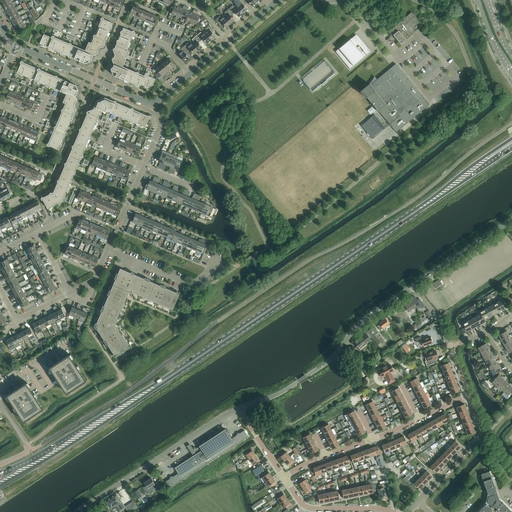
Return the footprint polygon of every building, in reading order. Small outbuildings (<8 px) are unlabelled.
[(35,0),(38,4),(34,6),(36,9),(42,6),(41,3),(46,0),(35,0)] [(122,0),(117,0),(114,7),(114,9),(119,11),(120,8),(121,9),(122,6),(121,5),(123,0),(122,0)] [(236,5),(243,13),(247,10),(242,4),(245,3),(242,0),(238,0),(237,2),(238,4),(236,5)] [(174,5),(171,13),(170,12),(169,15),(170,15),(171,14),(176,16),(180,7),(177,6),(178,3),(176,2),(176,1),(175,1),(173,5),(174,5)] [(12,3),(4,7),(6,12),(15,8),(12,3)] [(228,9),(232,13),(234,12),(238,17),(243,13),(236,5),(234,7),(232,5),(228,9)] [(134,17),(138,9),(133,6),(129,15),(134,17)] [(180,7),(176,16),(181,18),(186,7),(183,6),(182,8),(180,7)] [(186,7),(181,18),(186,20),(190,12),(187,10),(188,8),(186,7)] [(9,17),(17,12),(15,8),(6,12),(9,17)] [(138,9),(134,17),(139,19),(143,11),(138,9)] [(223,16),(230,24),(234,21),(230,15),(232,13),(228,9),(224,13),(225,15),(223,16)] [(190,12),(186,20),(191,22),(196,11),(193,10),(192,13),(190,12)] [(143,11),(139,19),(144,21),(148,13),(143,11)] [(196,11),(191,22),(196,24),(200,16),(197,15),(198,12),(196,11)] [(17,12),(9,17),(11,22),(20,17),(17,12)] [(389,31),(394,38),(395,38),(400,44),(413,34),(406,25),(415,17),(411,12),(389,31)] [(148,13),(144,21),(149,24),(153,15),(148,13)] [(153,15),(149,24),(154,26),(158,17),(153,15)] [(230,24),(223,16),(221,18),(220,16),(215,20),(219,24),(221,22),(225,28),(230,24)] [(11,22),(14,26),(23,22),(20,17),(11,22)] [(68,57),(70,58),(71,57),(85,63),(89,61),(91,61),(92,60),(91,58),(92,55),(97,53),(98,52),(97,51),(99,48),(102,47),(104,46),(104,45),(104,43),(106,38),(107,38),(108,36),(107,36),(110,29),(111,29),(112,27),(111,26),(112,23),(103,19),(104,18),(102,18),(101,18),(100,19),(101,20),(102,21),(92,45),(89,44),(86,53),(54,39),(54,38),(54,36),(53,36),(52,36),(51,38),(43,34),(39,44),(43,45),(43,46),(44,47),(46,46),(51,49),(51,50),(53,51),(53,50),(60,53),(60,54),(62,54),(63,54),(68,56),(68,57)] [(23,22),(14,26),(17,31),(25,27),(23,22)] [(204,32),(211,40),(215,37),(210,31),(213,29),(209,25),(204,29),(206,31),(204,32)] [(112,58),(112,60),(112,61),(114,65),(112,67),(111,68),(111,69),(111,71),(113,75),(127,81),(127,82),(129,83),(130,83),(135,85),(136,86),(137,87),(139,86),(142,85),(145,86),(145,87),(147,88),(152,85),(155,79),(148,76),(148,75),(148,74),(146,73),(145,73),(143,77),(120,67),(124,59),(121,58),(132,34),(133,34),(134,34),(135,33),(134,32),(133,31),(132,32),(123,28),(122,31),(121,31),(120,33),(122,34),(119,41),(117,40),(116,42),(117,43),(115,48),(113,49),(113,50),(115,55),(114,58),(112,58)] [(196,36),(204,45),(206,43),(206,44),(211,40),(204,32),(202,34),(200,32),(196,36)] [(350,69),(371,51),(368,48),(367,49),(356,35),(351,39),(335,51),(350,69)] [(191,43),(198,51),(202,47),(204,45),(196,36),(192,39),(193,41),(191,43)] [(183,47),(187,51),(189,49),(193,55),(198,51),(191,43),(189,45),(187,43),(183,47)] [(187,51),(183,47),(179,50),(180,52),(178,54),(185,62),(189,58),(185,53),(187,51)] [(164,63),(170,70),(173,68),(175,70),(177,69),(175,66),(169,59),(164,63)] [(50,144),(48,143),(47,144),(46,145),(47,146),(49,147),(49,146),(58,150),(59,147),(61,146),(61,144),(60,144),(63,137),(64,138),(65,136),(64,135),(67,130),(68,129),(69,127),(68,127),(71,120),(72,121),(72,119),(72,118),(74,112),(75,112),(76,111),(74,106),(75,103),(76,102),(77,101),(76,99),(75,96),(76,93),(77,93),(78,91),(77,90),(76,85),(69,83),(69,84),(23,64),(23,63),(23,61),(22,61),(20,62),(20,63),(21,64),(17,73),(20,74),(20,75),(22,76),(22,75),(29,78),(29,79),(31,80),(32,79),(37,81),(37,83),(39,83),(40,82),(46,85),(46,86),(48,87),(49,86),(54,89),(54,90),(56,91),(57,90),(68,94),(65,102),(67,103),(50,144)] [(160,66),(168,76),(170,74),(168,72),(170,70),(164,63),(160,66)] [(366,97),(368,99),(373,106),(379,112),(396,132),(429,104),(395,64),(376,80),(375,79),(372,81),(374,82),(370,85),(369,84),(360,91),(365,97),(366,97)] [(168,76),(160,66),(156,70),(158,72),(161,76),(162,77),(164,75),(166,77),(168,76)] [(10,102),(14,93),(9,91),(5,100),(10,102)] [(14,93),(10,102),(15,104),(19,95),(14,93)] [(20,106),(24,97),(19,95),(15,104),(20,106)] [(25,108),(29,99),(24,97),(20,106),(25,108)] [(35,98),(30,97),(29,99),(25,108),(31,110),(34,102),(33,101),(35,98)] [(89,112),(69,160),(78,164),(81,157),(82,157),(83,155),(82,154),(84,149),(86,148),(87,146),(86,146),(88,140),(89,140),(90,138),(90,137),(92,132),(93,131),(94,129),(93,129),(96,122),(97,123),(97,121),(97,120),(99,114),(100,114),(102,111),(105,112),(105,111),(113,114),(113,115),(115,116),(115,115),(122,118),(122,119),(124,119),(125,119),(130,121),(130,122),(132,123),(133,122),(139,125),(139,126),(141,127),(142,126),(145,128),(149,119),(150,119),(150,117),(150,116),(149,116),(148,116),(147,118),(105,99),(98,102),(94,110),(89,112)] [(371,114),(376,110),(372,106),(367,110),(371,114)] [(361,126),(372,139),(385,128),(374,115),(361,126)] [(5,128),(9,119),(4,117),(0,126),(5,128)] [(9,119),(5,128),(10,130),(14,121),(9,119)] [(14,121),(10,130),(15,132),(19,123),(14,121)] [(20,134),(24,126),(19,123),(15,132),(20,134)] [(24,126),(20,134),(25,137),(29,128),(24,126)] [(30,139),(34,130),(29,128),(25,137),(30,139)] [(34,130),(30,139),(35,141),(40,129),(39,129),(37,131),(34,130)] [(121,149),(125,141),(120,138),(116,147),(121,149)] [(125,141),(121,149),(126,152),(130,143),(125,141)] [(130,143),(126,152),(131,154),(135,145),(130,143)] [(135,145),(131,154),(137,156),(140,147),(135,145)] [(163,165),(167,155),(162,153),(158,161),(161,163),(161,164),(163,165)] [(167,155),(163,165),(165,165),(165,164),(168,166),(172,157),(173,155),(168,153),(167,155)] [(172,157),(168,166),(171,167),(171,168),(173,169),(177,159),(178,157),(173,155),(172,157)] [(96,167),(100,158),(95,156),(91,165),(96,167)] [(0,166),(5,168),(9,159),(4,157),(0,166)] [(96,167),(101,169),(105,160),(100,158),(96,167)] [(5,168),(10,170),(14,162),(9,159),(5,168)] [(177,159),(173,169),(174,170),(175,169),(178,170),(182,162),(177,159)] [(69,160),(61,179),(56,191),(57,191),(56,193),(44,199),(43,197),(42,197),(41,197),(41,199),(42,200),(43,200),(47,208),(51,207),(53,207),(53,205),(58,203),(60,203),(61,202),(60,200),(63,199),(66,191),(67,191),(68,190),(68,188),(70,183),(65,181),(70,183),(78,164),(69,160)] [(106,171),(110,162),(105,160),(101,169),(106,171)] [(10,170),(15,173),(19,164),(14,162),(10,170)] [(110,162),(106,171),(111,173),(115,165),(110,162)] [(20,175),(24,166),(19,164),(15,173),(20,175)] [(115,165),(111,173),(116,176),(120,167),(115,165)] [(24,166),(20,175),(25,177),(29,168),(24,166)] [(121,178),(125,169),(120,167),(116,176),(121,178)] [(29,168),(25,177),(30,179),(34,170),(29,168)] [(125,169),(121,178),(126,180),(130,171),(125,169)] [(34,170),(30,179),(35,181),(39,172),(34,170)] [(148,180),(144,188),(151,191),(155,182),(154,181),(153,182),(150,181),(148,180)] [(155,182),(151,191),(156,194),(160,185),(157,184),(157,182),(155,182)] [(5,185),(7,188),(2,190),(6,198),(11,196),(10,193),(13,192),(9,183),(5,185)] [(160,185),(156,194),(161,196),(165,186),(164,185),(163,186),(160,185)] [(165,186),(161,196),(166,198),(170,189),(167,188),(167,187),(165,186)] [(68,203),(71,204),(77,190),(74,189),(68,203)] [(170,189),(166,198),(171,200),(175,190),(174,189),(173,190),(170,189)] [(82,201),(85,192),(80,190),(76,199),(82,201)] [(175,190),(171,200),(176,202),(180,193),(177,192),(177,191),(175,190)] [(85,192),(82,201),(86,203),(90,194),(85,192)] [(86,203),(91,205),(96,194),(94,193),(93,195),(90,194),(86,203)] [(180,193),(176,202),(181,204),(186,194),(184,193),(183,194),(180,193)] [(190,197),(186,206),(191,209),(197,194),(195,193),(194,193),(193,196),(193,197),(194,198),(193,198),(190,197)] [(96,194),(91,205),(96,207),(100,198),(98,198),(99,196),(96,194)] [(186,194),(181,204),(186,206),(190,197),(187,196),(187,195),(186,194)] [(197,194),(191,209),(196,211),(200,201),(197,200),(197,199),(198,199),(200,195),(199,195),(197,194)] [(100,199),(96,207),(101,210),(105,201),(100,199)] [(42,209),(38,201),(33,204),(37,211),(42,209)] [(105,201),(101,210),(106,212),(110,203),(105,201)] [(200,201),(196,211),(201,213),(206,202),(204,201),(203,202),(200,201)] [(210,207),(210,205),(207,204),(207,203),(206,202),(201,213),(209,216),(213,208),(210,207)] [(110,203),(106,212),(111,214),(115,205),(110,203)] [(28,206),(32,214),(37,211),(33,204),(28,206)] [(115,205),(111,214),(116,216),(120,207),(115,205)] [(23,209),(27,216),(32,214),(28,206),(23,209)] [(18,211),(22,219),(27,216),(23,209),(18,211)] [(13,214),(17,221),(18,221),(18,223),(20,223),(23,222),(23,220),(22,219),(18,211),(13,214)] [(17,221),(13,214),(8,216),(12,224),(17,221)] [(137,225),(141,215),(139,214),(139,215),(136,214),(132,222),(137,225)] [(141,215),(137,225),(142,227),(146,218),(143,217),(143,216),(141,215)] [(2,220),(6,227),(7,230),(12,227),(7,217),(2,220)] [(81,229),(85,220),(80,218),(76,227),(81,229)] [(146,218),(142,227),(141,229),(146,231),(151,219),(149,218),(149,219),(146,218)] [(152,231),(156,222),(152,221),(153,220),(151,219),(146,231),(151,233),(152,231)] [(85,220),(81,229),(86,231),(90,222),(85,220)] [(90,222),(86,231),(91,233),(95,225),(90,222)] [(156,222),(152,231),(157,233),(161,223),(159,223),(159,224),(156,222)] [(161,223),(157,233),(162,235),(165,227),(162,225),(163,224),(161,223)] [(95,225),(91,233),(96,236),(100,227),(95,225)] [(101,225),(100,227),(96,236),(101,238),(105,229),(106,227),(101,225)] [(165,227),(162,235),(167,237),(171,228),(169,227),(169,228),(165,227)] [(167,237),(172,239),(175,232),(176,231),(172,230),(173,228),(171,228),(167,237)] [(110,231),(105,229),(101,238),(105,239),(104,241),(106,242),(108,239),(107,239),(110,231)] [(172,239),(171,240),(176,243),(180,233),(179,232),(178,233),(175,232),(172,239)] [(180,233),(176,243),(181,245),(185,236),(182,235),(182,234),(180,233)] [(185,236),(181,245),(186,247),(190,237),(188,236),(188,238),(185,236)] [(190,237),(186,247),(191,249),(195,241),(192,239),(192,238),(190,237)] [(195,241),(191,249),(196,251),(201,239),(199,238),(198,242),(195,241)] [(202,243),(202,242),(203,240),(201,239),(196,251),(203,254),(206,248),(204,248),(205,245),(202,243)] [(26,255),(29,254),(36,251),(33,245),(24,250),(26,255)] [(69,257),(73,248),(68,246),(64,254),(69,257)] [(73,248),(69,257),(74,259),(78,250),(73,248)] [(78,250),(74,259),(79,261),(83,252),(78,250)] [(36,251),(29,254),(31,259),(38,255),(36,251)] [(83,252),(79,261),(84,263),(88,254),(83,252)] [(88,254),(84,263),(89,265),(93,256),(88,254)] [(34,264),(37,262),(41,260),(38,255),(31,259),(34,264)] [(93,256),(89,265),(94,267),(98,259),(93,256)] [(0,266),(1,268),(9,264),(6,259),(0,262),(0,266)] [(34,270),(36,269),(43,265),(41,260),(37,262),(34,264),(32,265),(34,270)] [(9,264),(1,268),(3,273),(11,269),(9,264)] [(36,269),(39,273),(46,270),(43,265),(36,269)] [(11,269),(3,273),(6,278),(14,274),(11,269)] [(116,357),(130,347),(115,325),(130,290),(132,291),(131,293),(172,310),(179,294),(148,281),(145,279),(145,280),(120,269),(95,326),(116,357)] [(36,275),(39,279),(48,275),(46,270),(39,273),(36,275)] [(14,274),(6,278),(8,283),(16,279),(14,274)] [(48,275),(39,279),(41,284),(44,283),(51,279),(48,275)] [(16,279),(8,283),(11,288),(19,284),(16,279)] [(51,279),(44,283),(46,288),(53,284),(51,279)] [(442,284),(439,280),(432,284),(435,288),(439,286),(442,284)] [(11,288),(13,292),(21,288),(19,284),(11,288)] [(53,284),(46,288),(44,289),(46,294),(56,289),(53,284)] [(13,292),(16,297),(24,293),(21,288),(13,292)] [(18,302),(26,298),(24,293),(16,297),(18,302)] [(410,299),(415,307),(417,309),(421,306),(422,307),(424,306),(421,302),(419,303),(414,296),(410,299)] [(26,298),(18,302),(21,307),(29,303),(26,298)] [(415,307),(410,299),(403,303),(409,311),(415,307)] [(498,302),(503,310),(507,307),(503,299),(498,302)] [(494,304),(498,312),(503,310),(498,302),(494,304)] [(489,306),(494,315),(498,312),(494,304),(493,303),(489,306)] [(485,309),(489,317),(494,315),(489,306),(484,308),(485,309)] [(74,317),(77,309),(72,307),(69,315),(74,317)] [(56,312),(60,319),(65,316),(61,309),(56,312)] [(77,309),(74,317),(79,319),(82,311),(77,309)] [(485,319),(489,317),(485,309),(480,312),(481,314),(485,319)] [(82,311),(79,319),(78,321),(83,323),(87,314),(82,311)] [(52,314),(55,321),(60,319),(56,312),(52,314)] [(47,317),(51,324),(55,321),(52,314),(47,317)] [(477,316),(481,324),(486,321),(485,319),(481,314),(477,316)] [(414,325),(417,329),(419,328),(428,321),(424,316),(415,323),(416,323),(414,325)] [(472,318),(477,326),(481,324),(477,316),(472,318)] [(42,319),(46,326),(51,324),(47,317),(42,319)] [(468,321),(472,329),(477,326),(472,318),(471,317),(467,319),(468,321)] [(380,330),(389,324),(385,318),(378,323),(379,324),(377,326),(380,330)] [(37,322),(41,329),(46,326),(42,319),(37,322)] [(472,329),(468,321),(463,323),(468,331),(472,329)] [(41,329),(37,322),(32,324),(37,334),(42,331),(41,329)] [(373,327),(367,332),(371,337),(378,332),(373,327)] [(25,331),(28,338),(30,341),(35,338),(30,328),(25,331)] [(20,333),(24,340),(28,338),(25,331),(20,333)] [(502,340),(510,335),(507,331),(499,335),(502,340)] [(24,340),(20,333),(15,336),(19,343),(24,340)] [(365,333),(362,336),(362,335),(361,335),(359,337),(359,338),(353,342),(358,349),(368,341),(367,339),(369,338),(365,333)] [(378,346),(380,349),(383,352),(388,348),(384,342),(383,342),(382,341),(383,341),(378,334),(372,338),(378,345),(378,344),(379,345),(378,346)] [(510,335),(502,340),(504,344),(511,340),(510,335)] [(10,338),(15,348),(20,345),(19,343),(15,336),(10,338)] [(423,346),(432,343),(430,337),(421,340),(420,337),(415,339),(416,342),(421,341),(423,346)] [(5,341),(10,350),(15,348),(10,338),(5,341)] [(480,353),(481,352),(489,348),(486,343),(477,348),(480,353)] [(481,352),(483,357),(491,352),(489,348),(481,352)] [(435,359),(438,357),(435,350),(425,354),(427,357),(426,357),(425,358),(426,361),(425,361),(426,366),(435,362),(434,360),(435,359)] [(491,352),(483,357),(486,361),(494,357),(491,352)] [(69,356),(50,368),(66,393),(85,380),(69,356)] [(494,357),(486,361),(488,366),(496,361),(494,357)] [(491,370),(499,366),(496,361),(488,366),(491,370)] [(443,371),(450,368),(448,363),(441,365),(443,371)] [(384,376),(388,384),(394,381),(391,375),(390,373),(393,371),(389,364),(378,370),(381,377),(384,376)] [(499,366),(491,370),(493,375),(501,370),(499,366)] [(450,368),(443,371),(445,377),(452,374),(450,368)] [(447,382),(455,379),(452,374),(445,377),(447,382)] [(493,381),(491,383),(495,387),(503,378),(499,374),(496,378),(494,376),(491,379),(493,381)] [(413,387),(420,383),(417,378),(410,381),(413,387)] [(501,388),(507,382),(503,378),(495,387),(497,385),(501,388)] [(455,379),(447,382),(449,388),(457,385),(455,379)] [(507,382),(501,388),(504,392),(511,385),(507,382)] [(413,387),(415,392),(422,388),(425,387),(424,385),(421,386),(420,383),(413,387)] [(26,384),(7,396),(23,421),(42,408),(26,384)] [(457,385),(449,388),(451,393),(459,391),(457,385)] [(394,397),(401,393),(398,387),(391,391),(394,397)] [(418,397),(425,394),(422,388),(415,392),(418,397)] [(401,393),(394,397),(397,402),(404,398),(401,393)] [(421,403),(428,399),(425,394),(418,397),(421,403)] [(404,398),(397,402),(399,407),(407,403),(404,398)] [(428,399),(421,403),(424,408),(431,404),(428,399)] [(365,405),(368,410),(375,406),(372,401),(365,405)] [(407,403),(399,407),(402,412),(409,409),(407,403)] [(459,413),(466,410),(464,404),(456,407),(459,413)] [(378,412),(375,406),(368,410),(371,415),(378,412)] [(409,409),(402,412),(405,418),(412,414),(409,409)] [(466,410),(459,413),(461,418),(468,415),(466,410)] [(350,420),(357,416),(354,411),(347,414),(350,420)] [(381,417),(378,412),(371,415),(374,421),(381,417)] [(439,417),(442,424),(448,421),(444,414),(439,417)] [(470,421),(468,415),(461,418),(463,424),(470,421)] [(352,425),(359,421),(357,416),(350,420),(352,425)] [(376,426),(383,422),(381,417),(374,421),(376,426)] [(442,424),(439,417),(433,420),(437,427),(442,424)] [(428,423),(432,430),(437,427),(433,420),(428,423)] [(359,421),(352,425),(355,430),(362,427),(359,421)] [(463,430),(465,429),(472,426),(470,421),(463,424),(464,427),(462,428),(463,430)] [(383,422),(376,426),(379,431),(386,428),(383,422)] [(423,426),(427,433),(432,430),(428,423),(423,426)] [(321,428),(324,433),(331,430),(328,424),(321,428)] [(427,433),(423,426),(418,429),(422,436),(427,433)] [(475,432),(472,426),(465,429),(467,435),(475,432)] [(362,427),(355,430),(358,436),(365,432),(362,427)] [(230,436),(230,437),(225,429),(199,446),(199,447),(193,450),(196,454),(174,468),(178,473),(165,482),(169,488),(247,437),(243,430),(231,438),(230,436)] [(413,432),(417,439),(422,436),(418,429),(413,432)] [(331,430),(324,433),(327,438),(334,435),(331,430)] [(417,439),(413,432),(407,435),(411,442),(417,439)] [(305,443),(312,439),(310,434),(303,437),(305,443)] [(334,435),(327,438),(329,444),(336,440),(334,435)] [(398,438),(401,446),(407,443),(404,436),(398,438)] [(401,446),(398,438),(392,441),(396,448),(401,446)] [(312,439),(305,443),(308,448),(315,445),(312,439)] [(339,446),(336,440),(329,444),(332,449),(339,446)] [(396,448),(392,441),(387,443),(390,450),(396,448)] [(451,445),(456,451),(461,447),(455,441),(451,445)] [(390,450),(387,443),(381,445),(384,453),(390,450)] [(315,445),(308,448),(311,454),(318,450),(315,445)] [(456,451),(451,445),(446,450),(452,455),(456,451)] [(367,449),(368,452),(370,457),(375,455),(380,467),(384,465),(377,446),(367,449)] [(417,450),(415,452),(414,452),(416,455),(424,450),(421,447),(417,450)] [(248,459),(255,455),(250,449),(244,453),(248,459)] [(368,452),(367,449),(361,451),(364,459),(370,457),(368,452)] [(452,455),(446,450),(442,454),(448,460),(452,455)] [(283,461),(289,456),(286,452),(285,453),(283,451),(279,455),(283,461)] [(364,459),(361,451),(356,453),(358,461),(364,459)] [(358,461),(356,453),(350,455),(353,463),(358,461)] [(441,456),(438,458),(444,464),(448,460),(442,454),(441,453),(439,454),(441,456)] [(253,465),(254,464),(259,461),(255,455),(248,459),(251,463),(253,465)] [(289,456),(283,461),(288,467),(293,463),(291,461),(293,460),(289,456)] [(341,458),(344,465),(349,463),(347,456),(341,458)] [(338,467),(344,465),(341,458),(335,460),(338,467)] [(434,463),(440,468),(444,464),(438,458),(434,463)] [(397,469),(401,466),(398,462),(399,462),(397,459),(393,463),(395,465),(394,465),(397,469)] [(332,469),(338,467),(335,460),(330,462),(332,469)] [(324,464),(327,471),(332,469),(330,462),(324,464)] [(440,468),(434,463),(430,467),(435,472),(440,468)] [(327,471),(324,464),(319,466),(322,475),(324,475),(324,472),(327,471)] [(406,469),(404,465),(400,469),(402,472),(403,474),(404,474),(406,476),(409,474),(412,477),(415,473),(413,470),(411,471),(408,468),(407,470),(406,469)] [(322,475),(319,466),(313,468),(315,475),(319,474),(319,476),(322,475)] [(265,482),(272,477),(268,471),(261,475),(265,482)] [(422,475),(428,481),(432,476),(426,471),(422,475)] [(489,471),(481,474),(488,495),(496,492),(489,471)] [(428,481),(422,475),(418,479),(424,485),(428,481)] [(272,477),(265,482),(270,488),(276,483),(272,477)] [(156,489),(161,486),(158,481),(154,483),(151,478),(144,483),(148,489),(153,485),(156,489)] [(302,488),(308,484),(305,479),(304,480),(303,478),(298,482),(302,488)] [(414,484),(419,489),(424,485),(418,479),(416,482),(413,480),(411,482),(414,484)] [(246,490),(248,494),(250,492),(251,494),(253,492),(251,488),(252,485),(250,483),(248,484),(245,487),(246,490)] [(308,484),(302,488),(306,494),(311,491),(310,489),(311,488),(308,484)] [(380,497),(386,495),(383,487),(381,484),(376,486),(377,490),(380,497)] [(280,503),(286,498),(282,492),(277,495),(279,497),(277,498),(280,503)] [(120,510),(125,507),(116,494),(105,501),(111,509),(115,506),(116,507),(117,506),(120,510)] [(496,508),(497,509),(499,511),(511,511),(502,502),(501,503),(499,501),(497,494),(488,497),(487,502),(493,508),(494,506),(496,508)] [(286,498),(280,503),(283,507),(285,506),(286,508),(291,505),(286,498)] [(263,511),(262,510),(259,511),(257,511),(256,511),(257,510),(256,509),(256,510),(255,509),(256,509),(262,505),(264,503),(262,500),(254,506),(253,505),(251,506),(253,510),(254,511),(263,511)] [(489,511),(492,510),(486,503),(477,511),(489,511)]
